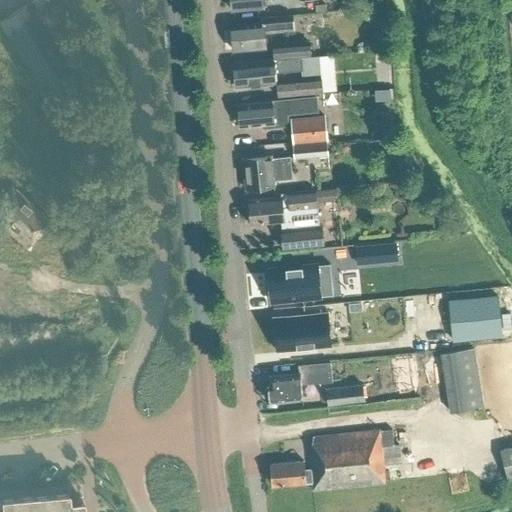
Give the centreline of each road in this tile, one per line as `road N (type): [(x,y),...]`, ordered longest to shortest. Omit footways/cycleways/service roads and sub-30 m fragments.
road 1 (unclassified): [(125,441),(122,397),(157,294),(131,0)]
road 2 (primary): [(206,432),(169,0)]
road 3 (unclassified): [(244,381),(208,0)]
road 4 (unclassified): [(125,441),(0,456)]
